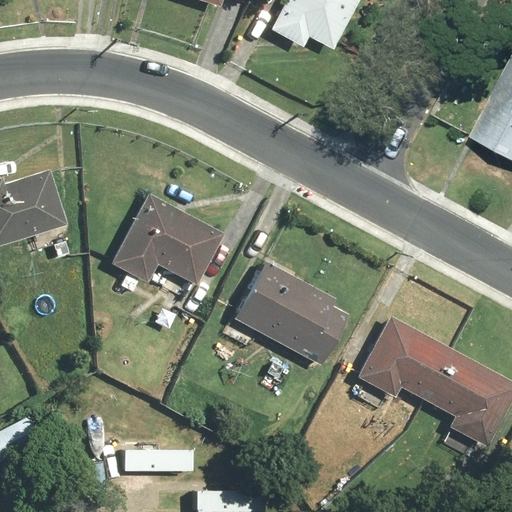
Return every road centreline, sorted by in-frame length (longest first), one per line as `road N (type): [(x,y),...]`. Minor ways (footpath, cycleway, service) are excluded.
road 1 (residential): [(354,194),(164,90),(108,70),(0,73)]
road 2 (residential): [(354,194),(462,0)]
road 3 (residential): [(511,279),(354,194)]
